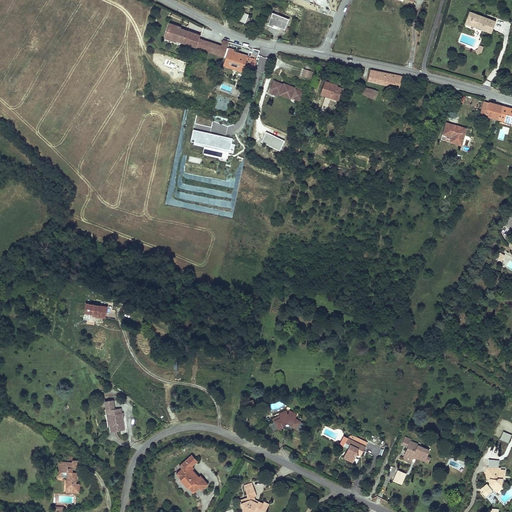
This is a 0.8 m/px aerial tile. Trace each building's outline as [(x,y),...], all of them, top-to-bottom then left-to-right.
[(283,27),(285,17),(268,12),(265,25),(271,26),(272,24),(283,27)] [(237,14),(234,21),(242,23),(244,16),(237,14)] [(471,20),(472,15),(468,14),(464,25),(468,26),(470,22),(469,22),(470,20),(471,20)] [(484,21),(481,20),(482,20),(481,19),(480,18),(479,18),(478,19),(478,17),(472,15),(471,20),(470,20),(469,22),(470,22),(468,26),(475,29),(474,30),(479,31),(490,35),(494,23),(484,20),(484,21)] [(175,41),(183,44),(187,32),(179,29),(180,29),(168,25),(163,39),(175,43),(175,41)] [(183,44),(195,48),(198,39),(199,36),(187,32),(183,44)] [(200,50),(204,41),(198,39),(195,48),(200,50)] [(213,44),(210,53),(222,57),(222,56),(225,47),(226,40),(222,39),(220,43),(222,44),(221,46),(213,44)] [(210,53),(213,44),(204,41),(200,50),(210,53)] [(244,63),(246,56),(246,55),(232,50),(233,49),(225,47),(222,56),(225,57),(223,65),(242,71),(244,63)] [(250,65),(252,57),(246,56),(244,63),(250,65)] [(300,76),(311,79),(313,71),(302,68),(300,76)] [(399,87),(401,76),(369,70),(367,81),(399,87)] [(334,85),(324,82),(320,94),(325,96),(323,101),(329,103),(330,98),(337,100),(341,89),(334,87),(334,85)] [(302,96),(294,93),(293,92),(293,91),(292,90),(291,89),(289,88),(288,88),(287,88),(285,89),(284,90),(283,90),(280,90),(281,89),(272,86),(268,98),(277,101),(278,97),(281,98),(281,99),(282,100),(283,101),(284,101),(285,102),(287,102),(289,102),(290,101),(291,100),(292,97),(300,100),(302,96)] [(364,96),(366,96),(365,98),(376,102),(379,92),(368,88),(368,90),(367,89),(367,88),(366,88),(365,88),(364,88),(363,88),(362,88),(362,89),(361,89),(361,90),(361,91),(361,92),(361,93),(361,94),(362,95),(363,95),(363,96),(364,96)] [(483,115),(497,119),(501,106),(482,101),(480,107),(485,109),(483,115)] [(511,110),(501,106),(497,119),(511,123),(511,110)] [(465,128),(445,123),(442,133),(451,136),(449,142),(460,145),(463,135),(465,128)] [(233,138),(193,129),(191,140),(193,141),(193,144),(234,153),(235,151),(236,145),(231,144),(233,138)] [(468,147),(470,137),(463,135),(460,145),(468,147)] [(104,316),(107,304),(90,301),(88,311),(93,312),(97,312),(96,315),(104,316)] [(115,407),(113,398),(104,399),(106,409),(115,407)] [(121,410),(121,406),(115,407),(106,409),(107,413),(110,413),(110,417),(109,418),(111,430),(124,428),(122,416),(121,410)] [(280,418),(275,420),(279,428),(272,431),(273,433),(285,427),(283,424),(287,422),(292,425),(295,426),(295,428),(301,431),(304,425),(298,421),(299,419),(295,417),(296,415),(294,414),(289,411),(288,411),(286,412),(285,411),(280,413),(281,414),(279,414),(280,418)] [(249,415),(252,420),(257,418),(255,412),(253,413),(249,415)] [(268,424),(272,431),(279,428),(275,420),(268,424)] [(511,435),(503,432),(500,439),(509,442),(511,435)] [(343,438),(364,449),(365,446),(361,444),(363,440),(353,434),(350,435),(348,437),(344,435),(343,438)] [(424,461),(429,449),(412,441),(413,439),(407,437),(404,444),(410,447),(404,459),(412,462),(414,456),(424,461)] [(364,449),(343,438),(339,445),(347,448),(343,457),(353,462),(356,457),(357,457),(359,455),(357,454),(358,452),(357,451),(358,448),(363,451),(364,449)] [(197,456),(191,462),(197,470),(199,468),(198,467),(203,462),(197,456)] [(67,476),(67,494),(79,495),(79,485),(75,485),(75,474),(71,474),(71,470),(78,470),(78,462),(71,461),(71,458),(67,458),(67,462),(57,462),(56,472),(67,472),(67,476)] [(489,467),(498,468),(499,462),(490,460),(489,467)] [(197,470),(191,462),(186,466),(188,469),(182,474),(186,479),(184,480),(192,489),(194,487),(197,492),(203,487),(206,489),(212,483),(206,476),(204,477),(202,475),(200,476),(198,473),(199,472),(197,470)] [(498,468),(489,467),(487,476),(491,476),(490,480),(490,483),(494,491),(497,489),(498,491),(502,489),(500,486),(501,480),(504,480),(505,471),(500,470),(500,469),(498,468)] [(398,472),(394,480),(402,483),(406,475),(398,472)] [(487,483),(479,489),(485,497),(493,491),(487,483)] [(256,485),(248,488),(250,497),(251,500),(244,502),(245,507),(248,506),(249,511),(265,511),(266,510),(267,511),(271,503),(266,500),(264,502),(260,500),(259,502),(255,499),(253,492),(258,490),(256,485)]
